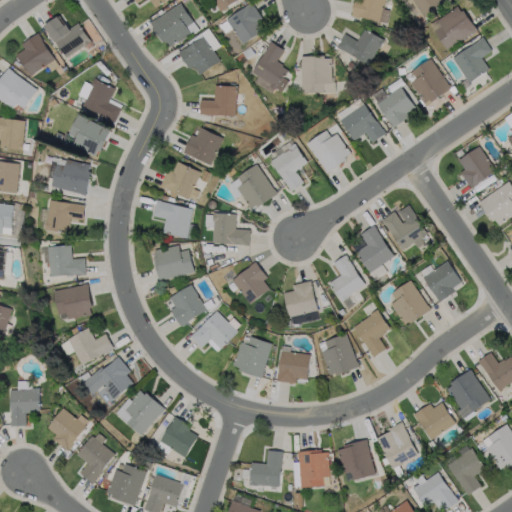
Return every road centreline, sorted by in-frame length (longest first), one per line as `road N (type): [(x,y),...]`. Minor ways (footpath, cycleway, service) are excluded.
road 1 (residential): [(165,97),(133,175),(123,245),(141,319),(171,369),(238,414),(318,418),(400,389),(499,305)]
road 2 (residential): [(502,511),(23,469)]
road 3 (residential): [(511,91),(297,240)]
road 4 (residential): [(511,323),(411,165)]
